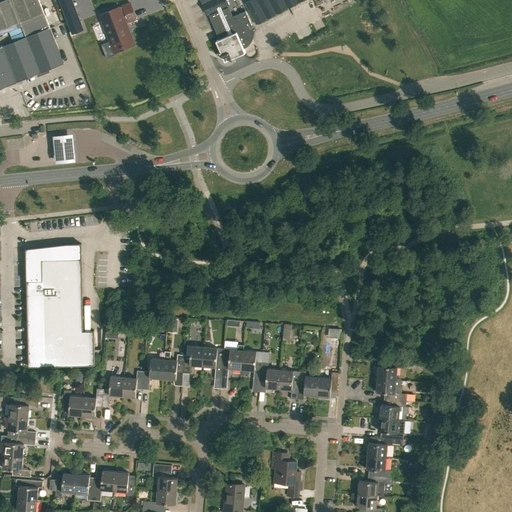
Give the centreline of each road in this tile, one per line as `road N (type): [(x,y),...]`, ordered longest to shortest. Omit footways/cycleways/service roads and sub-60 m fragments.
road 1 (unclassified): [(511,69),(336,109),(308,100),(281,65),(266,62),(215,83)]
road 2 (primary): [(273,144),(511,88)]
road 3 (residential): [(204,442),(139,434),(115,453),(52,446),(56,395)]
road 4 (primary): [(6,180),(213,152)]
road 5 (residential): [(204,442),(205,430),(220,424),(322,430)]
